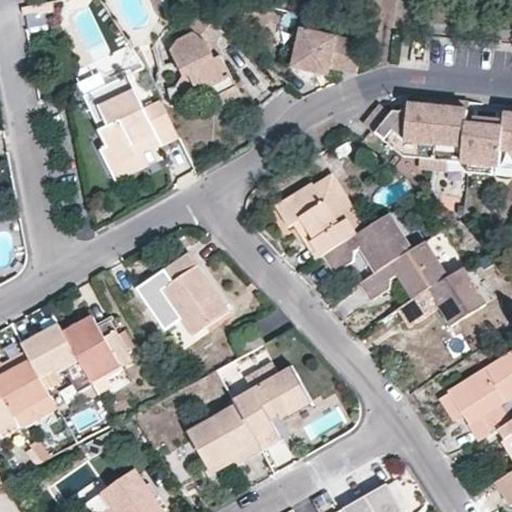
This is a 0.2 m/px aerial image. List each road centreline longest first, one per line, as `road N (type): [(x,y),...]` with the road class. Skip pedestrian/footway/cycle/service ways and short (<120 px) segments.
road 1 (residential): [(203,195),(259,159),(297,112),(390,74),(511,86)]
road 2 (residential): [(403,422),(203,195)]
road 3 (residential): [(1,0),(52,276)]
road 4 (residential): [(403,422),(244,511)]
road 5 (residential): [(203,195),(52,276)]
